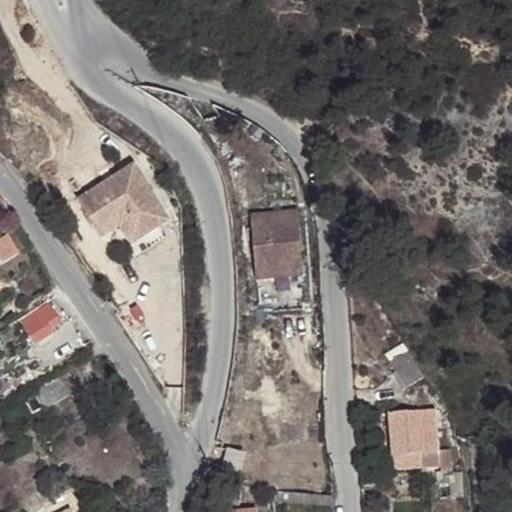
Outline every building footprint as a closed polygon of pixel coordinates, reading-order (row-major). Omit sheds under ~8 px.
[(81,189),(101,222),(129,204),(144,228),(172,210),(137,155),(115,168),(118,172),(112,176),(109,172),(81,189)] [(101,222),(104,227),(123,215),(134,233),(144,228),(129,204),(101,222)] [(290,209),(244,213),(250,277),(296,273),(290,209)] [(0,237),(0,253),(4,260),(16,253),(5,235),(0,237)] [(63,321),(50,299),(21,316),(36,342),(54,331),(53,327),(63,321)] [(412,341),(399,350),(416,382),(435,374),(423,358),(412,341)] [(35,391),(46,406),(47,407),(72,393),(60,376),(35,391)] [(449,404),(402,408),(405,452),(427,449),(428,463),(454,461),(455,466),(466,465),(466,460),(464,444),(453,445),(449,404)] [(226,449),(223,467),(240,470),(244,453),(226,449)] [(427,449),(405,452),(407,465),(428,463),(427,449)] [(464,478),(465,491),(477,490),(475,459),(466,460),(466,465),(455,466),(451,466),(452,479),(464,478)] [(85,493),(91,507),(109,499),(101,485),(85,493)] [(330,498),(268,493),(269,502),(330,507),(330,498)]
